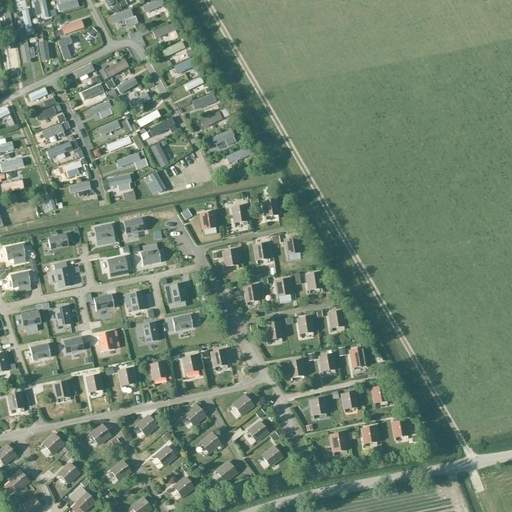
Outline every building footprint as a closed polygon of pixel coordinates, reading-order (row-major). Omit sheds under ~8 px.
[(152,0),(146,3),(148,9),(166,3),(165,0),(152,0)] [(43,3),(45,16),(51,15),(49,2),(43,3)] [(31,6),(24,8),(29,29),(36,27),(31,6)] [(117,12),(118,19),(132,16),(130,9),(117,12)] [(63,23),(67,33),(88,25),(84,16),(63,23)] [(160,26),(162,33),(177,28),(175,22),(160,26)] [(51,39),(42,39),(44,58),(53,57),(51,39)] [(167,56),(189,49),(186,40),(165,47),(167,56)] [(26,61),(32,60),(30,41),(24,42),(26,61)] [(8,43),(2,45),(8,65),(13,63),(8,43)] [(111,75),(131,65),(128,58),(107,68),(111,75)] [(79,77),(98,68),(95,61),(76,70),(79,77)] [(123,91),(141,82),(138,75),(120,83),(123,91)] [(204,75),(187,82),(190,89),(207,82),(204,75)] [(104,82),(85,90),(88,98),(107,90),(104,82)] [(35,100),(51,93),(47,84),(31,91),(35,100)] [(151,90),(131,99),(134,107),(155,98),(151,90)] [(199,109),(220,100),(217,92),(195,101),(199,109)] [(90,108),(94,115),(109,107),(106,100),(90,108)] [(39,112),(42,120),(60,112),(57,104),(39,112)] [(10,105),(0,107),(0,117),(13,114),(10,105)] [(77,111),(81,121),(92,116),(88,106),(77,111)] [(165,115),(160,106),(139,117),(144,126),(165,115)] [(223,111),(204,116),(206,124),(225,119),(223,111)] [(117,120),(99,128),(103,136),(120,127),(117,120)] [(65,122),(45,127),(48,137),(67,131),(65,122)] [(159,138),(175,132),(172,126),(157,132),(159,138)] [(235,127),(217,134),(220,140),(237,133),(235,127)] [(133,134),(137,140),(142,137),(138,131),(133,134)] [(94,133),(89,135),(92,142),(97,140),(94,133)] [(113,150),(135,142),(132,134),(110,143),(113,150)] [(0,146),(1,151),(18,147),(16,140),(0,144),(0,146)] [(54,148),(57,155),(76,147),(73,140),(54,148)] [(162,162),(170,158),(161,142),(153,146),(162,162)] [(228,152),(231,162),(255,154),(252,144),(228,152)] [(170,145),(166,146),(170,156),(174,154),(170,145)] [(120,158),(122,164),(143,157),(140,151),(120,158)] [(0,165),(3,175),(25,167),(21,156),(0,163),(0,165)] [(67,164),(71,175),(88,170),(85,158),(67,164)] [(131,181),(129,173),(115,177),(117,184),(131,181)] [(4,182),(6,191),(27,186),(25,177),(4,182)] [(93,181),(74,182),(74,191),(93,190),(93,181)] [(135,192),(123,194),(124,202),(136,200),(135,192)] [(6,219),(38,215),(35,199),(0,204),(0,211),(5,211),(6,219)] [(279,219),(276,200),(263,202),(266,221),(266,217),(278,215),(278,219),(279,219)] [(247,225),(245,206),(232,208),(234,227),(235,227),(235,223),(246,222),(247,225)] [(187,211),(181,214),(186,221),(191,217),(187,211)] [(216,231),(213,213),(200,215),(203,233),(204,233),(203,230),(215,228),(216,231)] [(123,223),(126,236),(127,236),(128,241),(138,239),(137,233),(144,232),(141,219),(123,223)] [(111,225),(93,228),(97,246),(115,243),(111,225)] [(273,235),(275,242),(282,241),(280,233),(273,235)] [(49,238),(48,238),(50,251),(68,247),(66,234),(49,238)] [(301,256),(298,238),(285,240),(288,258),(288,255),(299,253),(300,256),(301,256)] [(5,248),(4,248),(7,261),(13,260),(14,265),(25,263),(24,258),(25,258),(22,244),(22,245),(5,248)] [(140,253),(142,267),(143,267),(143,266),(160,263),(158,250),(157,250),(156,244),(142,247),(143,253),(140,254),(140,253)] [(270,262),(267,244),(254,246),(257,264),(257,261),(269,259),(269,262),(270,262)] [(239,268),(236,250),(223,252),(226,271),(226,267),(238,265),(238,268),(239,268)] [(124,257),(106,261),(109,273),(115,272),(116,277),(128,275),(127,269),(124,257)] [(67,266),(49,270),(51,282),(56,281),(57,284),(58,287),(74,283),(73,277),(69,277),(67,266)] [(10,276),(9,276),(12,289),(13,289),(18,287),(19,293),(30,291),(29,286),(30,285),(27,272),(27,273),(10,276)] [(322,292),(319,274),(306,276),(309,294),(310,294),(309,291),(321,289),(322,292)] [(291,298),(288,280),(275,282),(278,300),(279,300),(278,297),(290,295),(290,298),(291,298)] [(170,286),(164,287),(167,299),(172,298),(173,304),(186,302),(182,284),(170,286)] [(260,304),(257,286),(244,288),(247,306),(247,303),(259,301),(259,304),(260,304)] [(129,294),(123,295),(125,307),(131,306),(132,312),(144,310),(141,292),(129,294)] [(94,299),(93,299),(96,312),(113,308),(113,309),(114,309),(111,295),(111,296),(94,299)] [(67,307),(54,309),(58,327),(70,325),(67,307)] [(38,311),(20,315),(22,327),(41,324),(38,311)] [(344,330),(341,312),(328,314),(331,332),(332,332),(331,329),(343,327),(344,330)] [(172,320),(166,321),(169,333),(174,331),(174,332),(175,332),(192,328),(192,329),(190,315),(189,315),(189,316),(172,319),(172,320)] [(314,336),(311,317),(298,320),(301,338),(301,335),(312,333),(313,336),(314,336)] [(142,325),(136,327),(138,338),(144,337),(145,344),(158,341),(154,323),(142,325)] [(282,342),(279,323),(266,326),(269,344),(270,344),(269,341),(281,339),(282,342)] [(110,332),(97,335),(98,335),(101,352),(101,353),(114,350),(114,349),(119,348),(116,331),(111,333),(110,332)] [(81,338),(63,342),(66,354),(84,351),(81,338)] [(30,348),(29,348),(32,361),(33,361),(49,357),(50,358),(47,344),(47,345),(30,348)] [(366,370),(363,349),(350,351),(353,372),(354,372),(353,368),(365,366),(366,370)] [(215,371),(215,368),(226,366),(227,369),(228,369),(224,351),(211,353),(215,371)] [(335,373),(332,355),(319,357),(322,376),(323,375),(322,372),(334,370),(335,373)] [(187,377),(186,374),(198,371),(199,375),(196,356),(183,359),(186,377),(187,377)] [(304,379),(301,361),(288,363),(291,382),(292,381),(291,378),(303,376),(304,379)] [(154,384),(154,380),(166,378),(166,381),(167,381),(163,363),(150,365),(154,384)] [(122,390),(122,387),(134,384),(134,388),(135,388),(131,369),(118,372),(122,390)] [(90,396),(89,393),(101,391),(102,394),(103,394),(99,376),(86,378),(90,397),(90,396)] [(58,403),(57,400),(69,397),(69,401),(70,401),(66,382),(53,385),(57,403),(58,403)] [(375,404),(387,402),(387,405),(388,405),(385,387),(372,389),(375,407),(375,404)] [(12,414),(11,411),(23,408),(23,412),(24,412),(20,393),(7,396),(11,414),(12,414)] [(345,410),(356,408),(357,411),(358,411),(354,393),(341,395),(345,413),(345,410)] [(230,408),(233,406),(241,416),(238,418),(253,407),(245,396),(230,408)] [(327,417),(323,399),(310,401),(314,419),(314,416),(325,414),(326,417),(327,417)] [(182,419),(185,416),(193,425),(190,428),(191,428),(205,416),(196,406),(182,418),(182,419)] [(134,429),(137,427),(145,436),(142,438),(157,426),(148,416),(134,428),(134,429)] [(395,438),(407,436),(407,439),(408,439),(405,421),(392,423),(395,442),(396,441),(395,438)] [(245,434),(248,432),(255,442),(253,444),(268,433),(259,422),(245,434)] [(88,437),(90,435),(97,445),(95,447),(110,436),(102,426),(87,437),(88,437)] [(365,444),(376,442),(377,446),(378,445),(374,427),(361,429),(365,448),(365,444)] [(347,454),(343,433),(330,435),(334,456),(335,456),(334,453),(346,451),(346,454),(347,454)] [(198,446),(200,444),(208,453),(205,455),(206,456),(220,444),(212,434),(197,446),(198,446)] [(40,448),(43,445),(51,454),(49,457),(63,445),(54,435),(40,447),(40,448)] [(0,460),(3,465),(1,467),(1,468),(15,456),(7,446),(0,451),(0,460)] [(153,459),(155,457),(163,466),(160,469),(161,469),(175,457),(166,447),(152,459),(153,459)] [(259,459),(262,457),(269,467),(266,469),(267,469),(282,458),(274,447),(259,459)] [(108,473),(111,471),(118,481),(115,483),(115,484),(130,473),(123,462),(108,473)] [(214,475),(217,473),(224,482),(221,484),(222,485),(236,473),(228,463),(214,474),(214,475)] [(57,477),(59,475),(67,484),(65,486),(79,474),(70,464),(56,477),(57,477)] [(6,484),(9,482),(16,491),(14,493),(14,494),(28,482),(20,472),(6,484)] [(171,490),(174,488),(181,497),(178,499),(179,500),(193,488),(185,478),(170,489),(171,490)] [(84,488),(89,483),(85,479),(81,484),(84,488)] [(72,506),(75,504),(82,511),(84,511),(94,503),(85,493),(72,506)] [(19,511),(22,509),(24,511),(37,511),(41,508),(33,498),(19,510),(19,511)] [(128,510),(131,508),(134,511),(147,511),(151,509),(143,499),(128,510)]
